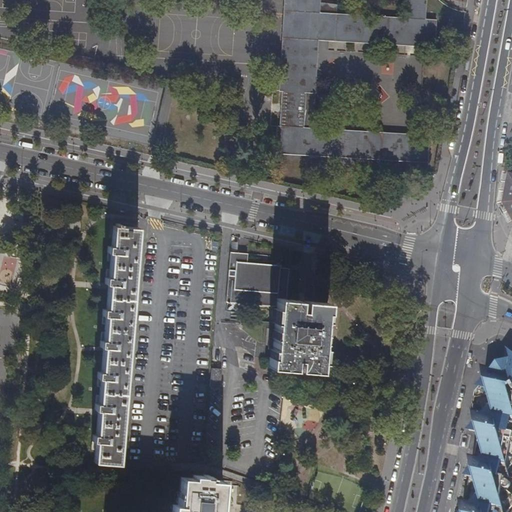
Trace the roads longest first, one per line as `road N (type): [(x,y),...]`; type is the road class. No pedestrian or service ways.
road 1 (secondary): [(407,249),(0,153)]
road 2 (tertiary): [(491,0),(441,256)]
road 3 (tertiary): [(475,263),(511,22)]
road 4 (tertiary): [(439,273),(398,511)]
road 5 (tertiary): [(422,511),(469,295)]
